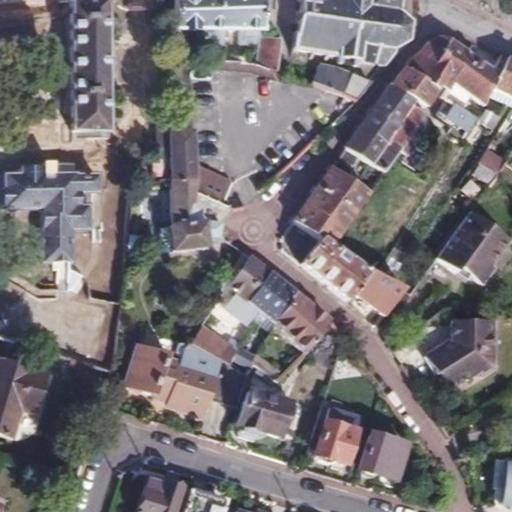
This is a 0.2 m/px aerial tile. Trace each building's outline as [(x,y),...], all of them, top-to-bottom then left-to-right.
[(104,0),(92,0),(71,2),(73,141),(110,141),(104,0)] [(260,0),(171,0),(175,28),(201,29),(200,46),(219,46),(220,29),(237,30),(236,47),(255,48),(257,40),(260,0)] [(296,0),(296,3),(299,4),(294,33),(291,33),(288,56),(291,56),(293,50),(306,53),(305,58),(309,59),(310,54),(320,56),(319,62),(323,62),(324,57),(333,59),(332,64),(337,64),(338,59),(348,61),(348,66),(354,66),(354,64),(379,68),(390,56),(392,49),(406,42),(407,25),(414,21),(419,0),(296,0)] [(445,87),(448,82),(469,51),(449,42),(435,37),(410,59),(388,87),(412,101),(424,107),(438,86),(443,90),(445,87)] [(257,40),(255,48),(254,64),(273,71),(277,42),(257,40)] [(483,95),(507,60),(498,56),(490,67),(469,51),(448,82),(480,101),(483,95)] [(511,99),(511,61),(507,60),(483,95),(503,105),(508,98),(511,99)] [(308,85),(333,95),(349,76),(331,69),(315,66),(308,85)] [(333,95),(352,102),(366,84),(349,76),(333,95)] [(412,101),(388,87),(342,151),(378,175),(394,151),(416,118),(419,114),(408,107),(412,101)] [(462,100),(445,87),(443,90),(438,98),(453,107),(456,109),(462,100)] [(511,101),(501,118),(511,123),(511,101)] [(474,120),(456,109),(453,107),(445,121),(466,133),(474,120)] [(416,118),(394,151),(404,158),(426,126),(416,118)] [(172,158),(174,182),(197,190),(194,164),(188,123),(158,124),(158,158),(172,158)] [(489,187),(497,174),(476,160),(467,173),(489,187)] [(353,174),(334,162),(292,219),(319,240),(329,247),(341,229),(374,181),(365,176),(356,187),(348,182),(353,174)] [(194,164),(197,190),(218,203),(228,185),(194,164)] [(98,195),(98,179),(77,180),(76,177),(49,178),(49,174),(22,174),(22,179),(6,179),(6,211),(44,211),(46,264),(71,263),(71,232),(88,232),(88,195),(98,195)] [(174,182),(168,182),(172,228),(158,234),(160,252),(172,254),(204,252),(205,239),(216,238),(219,223),(202,226),(194,201),(197,190),(174,182)] [(401,233),(423,248),(457,198),(436,183),(401,233)] [(511,239),(471,210),(424,275),(443,288),(460,267),(483,284),(496,267),(492,263),(511,239)] [(350,236),(341,229),(329,247),(350,263),(357,253),(345,244),(350,236)] [(300,265),(347,302),(352,296),(366,276),(363,274),(350,263),(329,247),(319,240),(300,265)] [(363,245),(357,253),(350,263),(363,274),(376,255),(363,245)] [(269,273),(248,258),(226,286),(246,301),(269,273)] [(271,323),(293,293),(269,273),(246,301),(256,309),(271,323)] [(386,290),(390,283),(379,275),(375,282),(386,290)] [(352,296),(381,317),(399,289),(390,283),(386,290),(375,282),(366,276),(352,296)] [(307,353),(328,322),(293,293),(271,323),(307,353)] [(187,340),(226,364),(242,335),(211,318),(203,334),(196,329),(187,340)] [(498,365),(499,321),(455,321),(454,342),(446,348),(444,345),(426,357),(437,373),(440,371),(452,389),(472,375),(482,376),(498,365)] [(202,394),(236,405),(244,375),(226,364),(187,340),(181,338),(175,342),(172,350),(177,356),(174,363),(165,358),(167,354),(140,344),(127,385),(153,393),(156,388),(169,393),(167,398),(166,401),(196,411),(202,394)] [(254,357),(248,367),(261,374),(267,363),(254,357)] [(31,416),(43,376),(0,362),(0,436),(8,440),(17,411),(31,416)] [(276,383),(286,373),(275,366),(268,378),(276,383)] [(153,393),(167,398),(169,393),(156,388),(153,393)] [(237,439),(248,443),(251,439),(257,440),(263,433),(276,438),(281,425),(287,427),(294,408),(244,393),(235,424),(240,427),(237,439)] [(342,463),(351,431),(320,423),(310,453),(312,456),(315,461),(324,464),(330,460),(342,463)] [(391,478),(402,444),(365,433),(354,466),(360,468),(359,474),(372,478),(373,473),(391,478)] [(511,447),(494,452),(491,487),(499,488),(498,503),(511,504),(511,447)] [(183,511),(188,499),(176,496),(175,491),(167,487),(154,484),(152,488),(144,486),(136,511),(183,511)] [(222,511),(224,507),(189,496),(188,499),(183,511),(222,511)]
